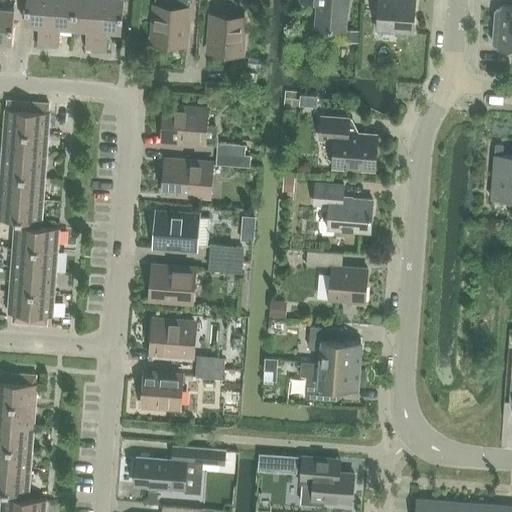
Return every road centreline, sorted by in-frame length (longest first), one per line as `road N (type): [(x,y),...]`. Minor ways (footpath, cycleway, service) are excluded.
road 1 (residential): [(117,353),(131,95),(0,93)]
road 2 (unclassified): [(411,428),(403,387),(423,141),(455,90)]
road 3 (residential): [(104,511),(117,353)]
